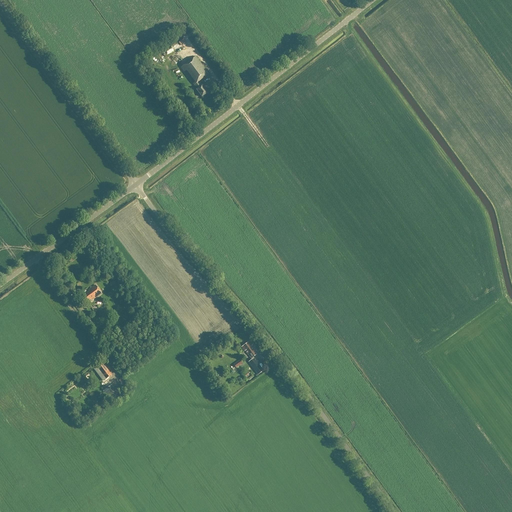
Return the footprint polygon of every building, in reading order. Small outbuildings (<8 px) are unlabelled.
[(201,97),(207,93),(202,85),(201,86),(198,82),(209,74),(195,56),(180,68),(194,85),(197,89),(196,90),(201,97)] [(112,289),(117,285),(114,280),(109,284),(112,289)] [(91,301),(101,293),(95,285),(88,290),(89,291),(81,297),(85,304),(91,300),(91,301)] [(96,333),(102,329),(99,325),(93,329),(96,333)] [(251,359),(257,355),(248,342),(241,347),(244,351),(245,351),(251,359)] [(258,375),(262,372),(253,358),(249,362),(258,375)] [(236,368),(242,363),(240,360),(234,365),(236,368)] [(106,379),(111,375),(106,367),(103,363),(95,369),(97,373),(100,372),(106,379)] [(102,391),(109,401),(119,394),(112,385),(102,391)]
